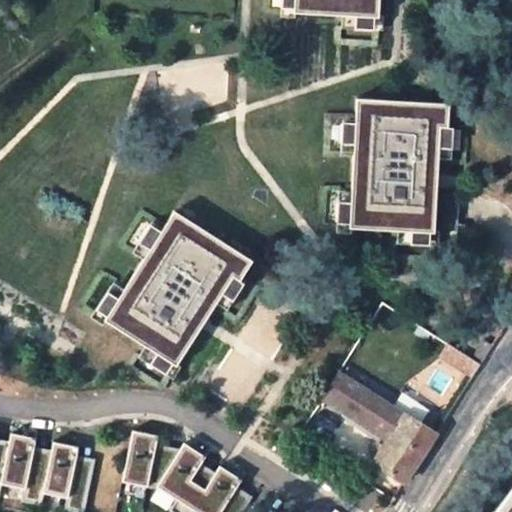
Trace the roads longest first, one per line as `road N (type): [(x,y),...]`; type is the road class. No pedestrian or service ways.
road 1 (residential): [(329,511),(178,408),(0,402)]
road 2 (tertiary): [(511,355),(408,511)]
